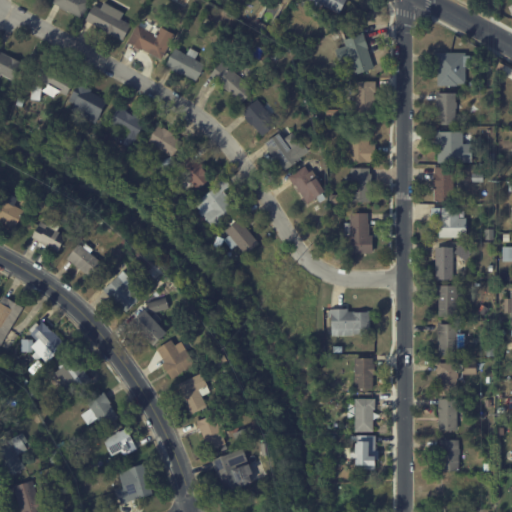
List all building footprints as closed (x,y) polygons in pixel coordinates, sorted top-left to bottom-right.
[(89,0),(93,2),(84,19),(69,11),(68,12),(61,9),(62,7),(55,4),(57,0),(89,0)] [(349,0),(341,15),(314,0),(349,0)] [(107,31),(87,21),(96,5),(102,9),(106,3),(125,13),(122,19),(132,25),(124,40),(107,31)] [(141,27),(172,43),(163,60),(145,50),(144,51),(131,44),(140,26),(141,27)] [(373,61),(376,70),(357,76),(353,61),(342,64),(338,51),(348,47),(347,41),(362,36),(362,35),(366,33),(371,49),(370,50),(373,61)] [(172,72),(171,71),(173,69),(168,66),(177,49),(188,55),(191,49),(199,53),(195,60),(206,65),(197,82),(185,75),(183,78),(172,72)] [(277,54),(280,50),(285,54),(282,58),(277,54)] [(0,52),(22,64),(14,81),(2,75),(0,78),(0,52)] [(460,85),(440,85),(440,64),(438,64),(438,52),(469,52),(469,55),(476,55),(476,66),(468,66),(468,83),(460,83),(460,85)] [(220,83),(212,76),(225,62),(237,74),(242,69),(250,76),(245,82),(255,91),(243,104),(220,83)] [(50,67),(77,81),(69,97),(62,93),(58,95),(56,99),(44,92),(43,102),(33,100),(35,87),(44,88),(44,91),(49,88),(50,87),(41,82),(49,67),(50,67)] [(378,84),(378,93),(376,93),(376,97),(378,97),(378,102),(376,102),(377,116),(359,116),(359,82),(378,82),(378,84)] [(88,88),(93,91),(93,92),(110,102),(97,125),(73,111),(77,105),(70,101),(81,83),(88,88)] [(458,124),(441,124),(440,110),(439,110),(439,91),(443,91),(443,92),(458,92),(458,102),(460,102),(460,108),(458,108),(458,124)] [(21,99),(27,101),(25,108),(18,106),(21,99)] [(246,119),(248,117),(245,114),(259,100),(265,107),(265,108),(273,116),(273,117),(280,124),(276,128),(269,135),(269,134),(265,138),(255,127),(254,128),(246,119)] [(122,108),(132,113),(133,112),(140,117),(140,118),(142,119),(141,120),(147,124),(135,146),(132,145),(130,148),(125,146),(127,142),(124,141),(129,133),(113,124),(122,108)] [(167,129),(176,135),(175,136),(185,143),(175,158),(151,143),(161,127),(165,130),(166,128),(167,129)] [(439,138),(439,131),(458,131),(459,162),(440,163),(439,138)] [(62,144),(53,138),(56,133),(65,139),(62,144)] [(276,159),(269,150),(271,149),(268,144),(283,133),(288,139),(294,134),(302,144),(304,142),(311,152),(301,160),(302,161),(288,172),(280,160),(278,161),(276,159)] [(378,146),(378,163),(353,163),(352,135),(372,134),(372,146),(378,146)] [(307,144),(312,140),(316,146),(311,149),(307,144)] [(317,157),(315,153),(321,149),(325,155),(318,159),(317,157)] [(175,165),(157,174),(153,167),(172,157),(175,165)] [(197,161),(199,163),(199,162),(203,165),(204,165),(210,172),(208,174),(214,179),(201,191),(194,184),(193,184),(189,180),(190,180),(181,169),(194,157),(197,161)] [(321,181),(329,193),(326,196),(328,199),(322,203),(319,199),(309,206),(291,178),(307,167),(311,173),(314,171),(321,181)] [(438,201),(438,188),(436,188),(436,173),(438,173),(438,167),(453,167),(453,173),(456,173),(456,201),(438,201)] [(372,170),(372,175),(374,175),(374,188),(373,188),(373,204),(353,204),(353,196),(348,196),(348,178),(353,178),(353,169),(372,169),(372,170)] [(475,182),(475,173),(486,173),(487,182),(475,182)] [(231,185),(233,187),(226,192),(232,200),(229,202),(238,214),(216,230),(206,217),(205,218),(201,213),(203,212),(197,204),(219,188),(218,186),(227,179),(231,185)] [(0,220),(0,197),(7,201),(12,193),(20,198),(16,205),(27,211),(16,229),(0,220)] [(22,204),(27,194),(34,198),(29,208),(22,204)] [(43,207),(38,205),(43,195),(50,198),(45,208),(43,207)] [(340,199),(341,205),(333,205),(332,197),(340,196),(340,199)] [(466,218),(469,218),(469,237),(442,237),(442,220),(434,220),(434,207),(461,207),(461,218),(466,218)] [(376,237),(376,255),(354,255),(353,236),(346,237),(346,224),(353,224),(353,214),(370,214),(370,225),(371,225),(372,237),(376,237)] [(40,240),(34,237),(43,222),(49,225),(54,218),(64,224),(60,230),(64,232),(63,233),(69,236),(60,252),(40,240)] [(242,221),(261,244),(247,255),(239,245),(233,250),(225,241),(231,236),(227,231),(241,220),(242,221)] [(82,268),(69,258),(81,244),(85,246),(88,243),(95,249),(92,252),(109,266),(97,280),(89,273),(88,274),(82,268)] [(455,247),(456,279),(445,279),(439,279),(438,247),(451,246),(451,247),(455,247)] [(466,261),(455,253),(461,246),(472,254),(467,262),(466,261)] [(511,246),(502,246),(501,260),(511,260),(511,246)] [(154,263),(148,269),(143,265),(148,258),(154,263)] [(137,283),(139,285),(138,286),(139,288),(138,289),(142,293),(139,296),(142,299),(129,311),(117,299),(116,300),(106,290),(125,271),(137,283)] [(459,301),(458,316),(442,316),(442,299),(440,299),(440,285),(459,285),(459,301)] [(511,325),(511,290),(510,290),(510,298),(503,298),(503,312),(509,312),(509,325),(511,325)] [(0,304),(5,297),(10,299),(25,308),(1,347),(0,346),(0,304)] [(134,323),(149,309),(152,313),(149,303),(167,297),(171,307),(157,312),(163,319),(160,322),(170,333),(156,346),(134,323)] [(372,311),(373,333),(356,334),(356,335),(335,336),(334,317),(331,317),(331,310),(333,310),(333,309),(351,308),(351,312),(372,311)] [(52,328),(67,344),(49,362),(44,356),(39,361),(34,356),(38,352),(33,347),(39,341),(33,334),(34,332),(31,329),(39,322),(42,325),(45,322),(52,328)] [(442,356),(442,342),(441,342),(440,323),(444,323),(444,324),(459,324),(460,355),(442,356)] [(210,334),(215,341),(208,346),(203,339),(210,334)] [(24,339),(35,339),(35,345),(33,347),(34,348),(34,352),(23,352),(23,339),(24,339)] [(198,364),(174,379),(165,363),(166,362),(159,349),(174,340),(178,346),(188,340),(192,347),(189,350),(198,364)] [(77,356),(88,370),(87,370),(94,379),(72,396),(60,382),(62,380),(56,373),(62,368),(61,367),(76,355),(77,356)] [(224,356),(229,364),(220,369),(215,362),(224,356)] [(375,359),(375,364),(377,364),(377,374),(376,374),(376,389),(357,389),(358,358),(375,358),(375,359)] [(465,374),(465,361),(477,361),(477,374),(465,374)] [(461,373),(461,378),(460,378),(460,395),(442,395),(442,374),(440,374),(440,363),(459,363),(459,373),(461,373)] [(186,400),(179,385),(203,373),(212,392),(204,396),(210,407),(193,415),(186,400)] [(36,389),(39,395),(33,399),(30,393),(36,389)] [(106,393),(113,403),(112,404),(121,417),(106,427),(100,418),(90,425),(83,415),(93,408),(90,404),(106,392),(106,393)] [(377,401),(377,410),(376,410),(376,432),(358,432),(357,399),(377,399),(377,401)] [(442,416),(442,399),(459,399),(459,406),(460,406),(460,411),(459,411),(459,430),(442,430),(442,416)] [(34,416),(39,413),(43,420),(38,423),(34,416)] [(203,430),(200,422),(217,415),(222,426),(223,426),(225,431),(224,432),(230,448),(224,451),(223,448),(212,453),(204,432),(203,430)] [(135,442),(136,444),(134,445),(136,449),(115,460),(106,441),(118,435),(118,434),(121,432),(121,433),(128,429),(135,442)] [(0,459),(0,452),(12,445),(10,441),(24,433),(29,442),(26,444),(29,450),(20,455),(27,467),(10,477),(0,459)] [(379,437),(378,450),(381,450),(381,466),(378,466),(378,470),(360,469),(360,463),(362,464),(362,457),(353,457),(354,448),(359,448),(359,441),(353,441),(353,436),(359,436),(359,435),(379,436),(379,437)] [(442,447),(442,440),(461,440),(461,471),(445,471),(445,455),(442,455),(442,447)] [(264,455),(263,444),(274,443),(275,454),(265,456),(264,455)] [(252,463),(252,464),(254,464),(257,473),(254,475),(256,482),(227,493),(214,460),(246,448),(252,463)] [(58,450),(63,459),(53,464),(49,455),(58,450)] [(148,471),(156,494),(123,504),(119,491),(126,489),(121,472),(146,464),(148,471)] [(50,511),(22,511),(15,487),(35,481),(39,494),(51,491),(57,509),(50,511)]
